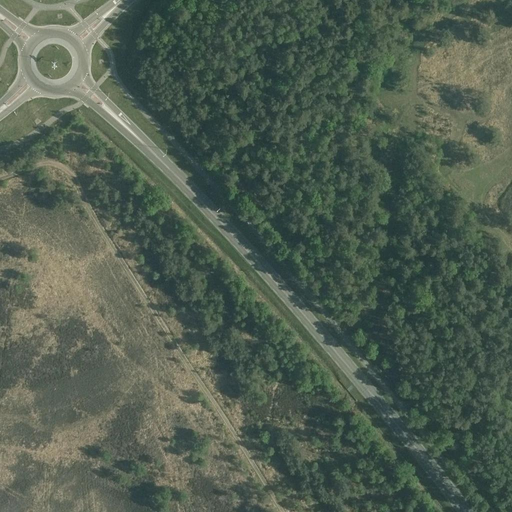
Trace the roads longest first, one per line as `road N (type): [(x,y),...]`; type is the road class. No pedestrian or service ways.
road 1 (primary): [(467,511),(245,247),(112,114)]
road 2 (track): [(281,511),(63,166),(41,163),(0,177)]
